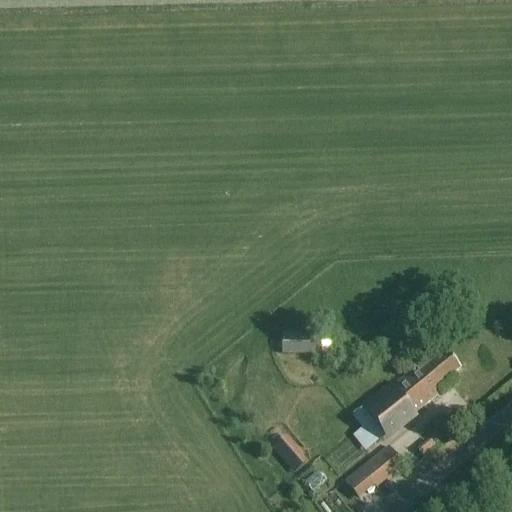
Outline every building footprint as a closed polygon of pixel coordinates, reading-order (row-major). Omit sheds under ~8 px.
[(282,357),(320,357),(320,336),(282,336),(282,357)] [(448,384),(455,379),(453,376),(458,371),(434,342),(416,357),(422,365),(390,392),(387,388),(360,411),(370,423),(361,431),(374,448),(440,394),(436,390),(446,381),(448,384)] [(264,386),(261,373),(240,378),(243,390),(264,386)] [(400,442),(355,480),(371,499),(416,462),(400,442)] [(274,459),(265,463),(275,485),(284,481),(274,459)] [(325,506),(330,511),(353,511),(358,507),(341,490),(325,506)] [(275,494),(275,511),(291,511),(291,494),(275,494)]
